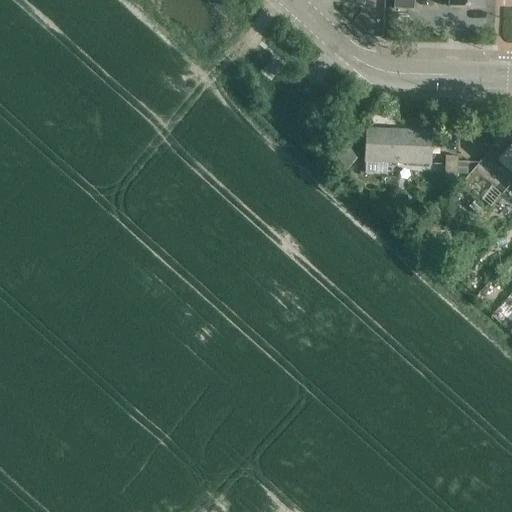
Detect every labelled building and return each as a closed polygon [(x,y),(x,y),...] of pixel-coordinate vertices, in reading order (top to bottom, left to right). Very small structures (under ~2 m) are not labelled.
[(393,0),(394,9),(413,10),(413,0),(393,0)] [(483,10),(483,0),(450,0),(450,9),(483,10)] [(368,129),(366,162),(431,165),(433,132),(368,129)] [(511,145),(499,161),(496,165),(503,172),(507,168),(511,172),(511,145)] [(459,157),(446,157),(445,184),(458,184),(459,157)]
